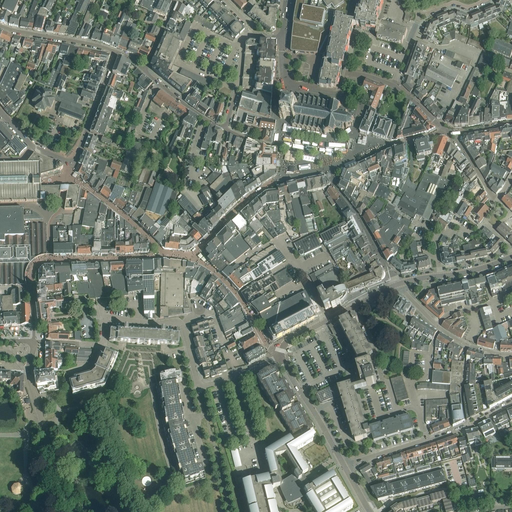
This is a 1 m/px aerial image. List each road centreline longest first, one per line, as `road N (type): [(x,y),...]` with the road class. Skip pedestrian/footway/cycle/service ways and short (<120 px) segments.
road 1 (residential): [(0,25),(115,51),(69,162)]
road 2 (tertiary): [(343,464),(281,356)]
